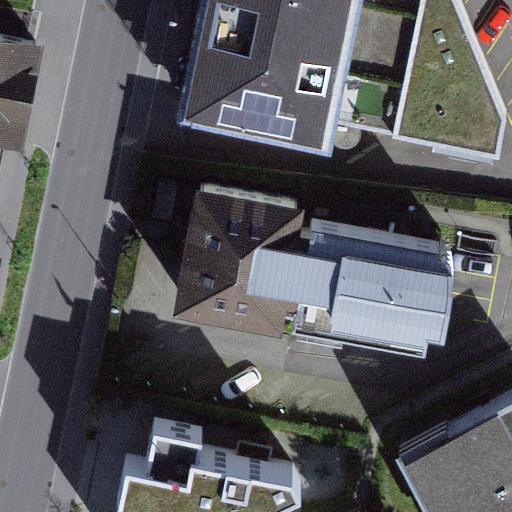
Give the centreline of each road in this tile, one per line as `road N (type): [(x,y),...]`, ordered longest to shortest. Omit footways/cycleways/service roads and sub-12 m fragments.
road 1 (residential): [(511,178),(97,108)]
road 2 (tertiary): [(97,108),(11,511)]
